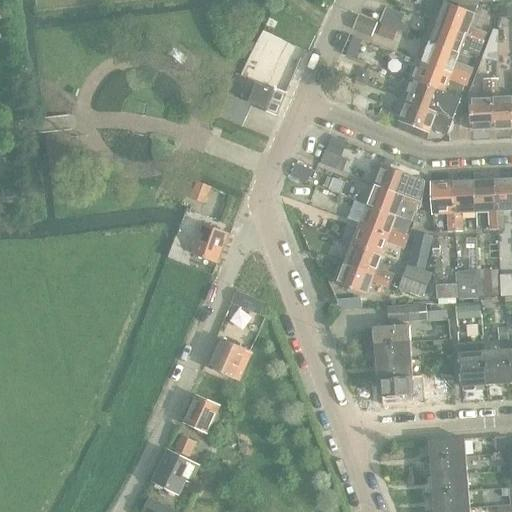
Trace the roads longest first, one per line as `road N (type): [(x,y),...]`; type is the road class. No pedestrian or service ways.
road 1 (residential): [(120,511),(240,243),(266,224)]
road 2 (residential): [(344,433),(266,224)]
road 3 (residential): [(302,105),(435,154),(511,150)]
road 4 (residential): [(511,421),(344,433)]
road 5 (residential): [(266,224),(260,200),(302,105)]
